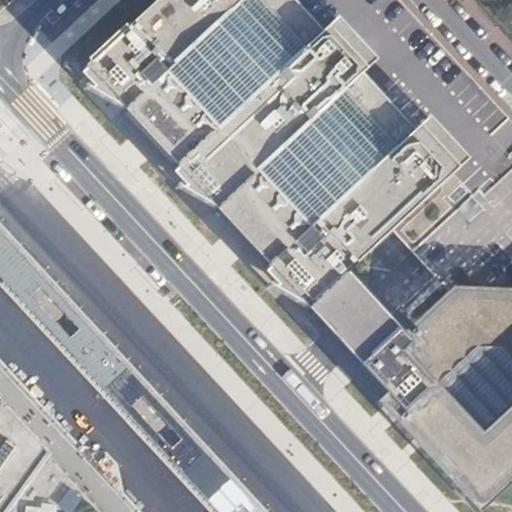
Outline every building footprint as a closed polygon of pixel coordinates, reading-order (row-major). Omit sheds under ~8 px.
[(156,0),(82,69),(88,76),(123,114),(130,108),(138,101),(181,61),(244,0),(156,0)] [(244,0),(181,61),(233,116),(320,34),(289,0),(244,0)] [(511,116),(403,0),(289,0),(320,34),(336,18),(376,62),(360,76),(413,131),(428,119),(468,161),(392,232),(393,233),(411,253),(478,191),(484,196),(511,169),(511,116)] [(215,214),(222,207),(231,199),(274,159),(360,76),(376,62),(336,18),(320,34),(233,116),(190,156),(180,164),(174,169),(180,177),(181,175),(210,206),(209,206),(215,214)] [(181,61),(138,101),(130,108),(123,114),(174,169),(180,164),(190,156),(233,116),(181,61)] [(360,76),(274,159),(326,213),(413,131),(360,76)] [(392,232),(468,161),(428,119),(413,131),(326,213),(281,254),(273,262),(266,269),(274,276),(275,274),(302,304),(301,305),(307,312),(318,302),(320,304),(347,279),(345,277),(347,276),(392,232)] [(281,254),(326,213),(274,159),(231,199),(222,207),(215,214),(266,269),(273,262),(281,254)] [(511,169),(484,196),(478,191),(411,253),(434,276),(448,292),(452,288),(511,290),(511,169)] [(270,511),(182,418),(172,407),(162,396),(0,222),(0,285),(131,425),(139,434),(151,447),(211,511),(270,511)] [(352,361),(357,367),(396,330),(348,277),(347,276),(345,277),(347,279),(320,304),(318,302),(307,312),(337,344),(352,361)] [(511,290),(452,288),(448,292),(453,297),(455,294),(511,296),(511,290)] [(511,296),(455,294),(453,297),(406,340),(396,330),(357,367),(386,398),(389,397),(388,395),(390,394),(409,413),(415,423),(417,436),(418,439),(420,442),(423,446),(471,497),(484,498),(511,471),(511,296)] [(0,511),(101,511),(39,444),(0,401),(0,511)]
